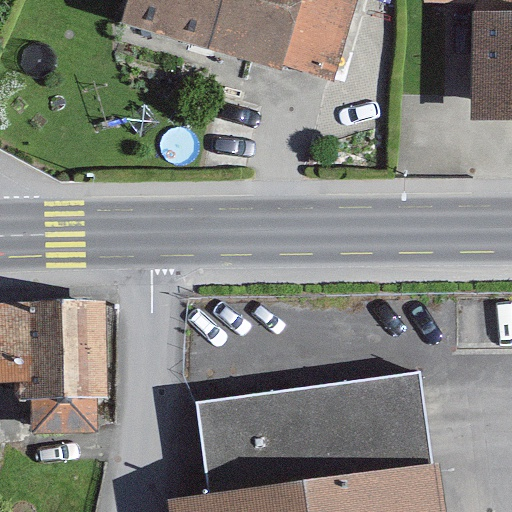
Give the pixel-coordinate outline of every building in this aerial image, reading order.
[(328,88),(351,0),(130,0),(122,33),(328,88)] [(511,11),(511,0),(421,0),(422,10),(511,11)] [(511,129),(511,24),(472,23),(469,128),(511,129)] [(104,308),(0,309),(0,393),(26,393),(27,442),(91,441),(90,407),(106,406),(104,308)] [(436,511),(418,380),(197,411),(210,506),(168,511),(167,511),(436,511)]
